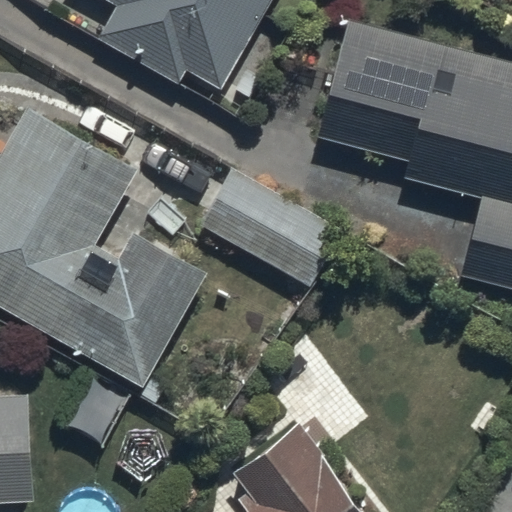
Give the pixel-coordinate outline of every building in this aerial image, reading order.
[(106,0),(116,6),(98,37),(182,84),(189,71),(223,89),(272,0),(106,0)] [(511,56),(349,11),(315,132),(410,158),(407,170),(482,191),(460,270),(511,284),(511,56)] [(0,302),(142,383),(206,272),(131,229),(117,254),(98,243),(139,172),(25,107),(0,150),(0,302)] [(388,193),(313,159),(300,188),(376,221),(388,193)] [(339,229),(232,165),(200,220),(307,284),(339,229)] [(28,393),(0,394),(0,500),(33,498),(28,393)] [(250,511),(370,511),(302,419),(234,469),(250,490),(240,497),(251,511),(250,511)]
